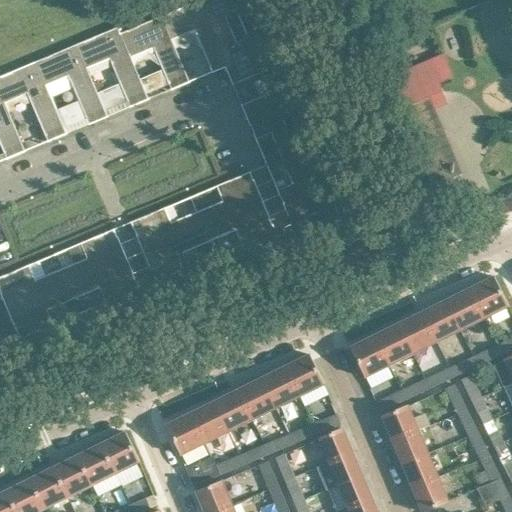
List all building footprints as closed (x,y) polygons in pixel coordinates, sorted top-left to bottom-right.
[(250,42),(247,33),(245,34),(247,38),(237,43),(231,29),(226,17),(237,12),(238,17),(240,16),(234,3),(232,0),(200,0),(197,1),(225,68),(233,86),(233,85),(234,85),(237,83),(238,84),(255,76),(262,73),(263,72),(261,66),(258,59),(254,49),(250,42)] [(212,73),(225,68),(197,1),(179,9),(179,10),(168,14),(162,16),(172,40),(194,30),(196,34),(195,34),(210,68),(212,72),(211,72),(212,73)] [(189,81),(172,40),(162,16),(138,26),(138,27),(127,31),(121,34),(131,57),(153,48),(155,51),(154,51),(169,85),(171,89),(170,89),(171,90),(171,91),(190,83),(190,82),(190,81),(189,81)] [(129,106),(130,107),(130,108),(149,100),(149,99),(148,99),(131,57),(121,34),(120,34),(119,31),(122,30),(120,27),(94,38),(84,42),(83,42),(77,45),(87,68),(110,59),(111,62),(128,103),(130,106),(129,106)] [(42,59),(36,62),(46,85),(51,98),(70,91),(73,89),(87,120),(89,124),(88,124),(88,125),(89,125),(108,117),(107,116),(97,93),(87,68),(77,45),(53,55),(42,60),(42,59)] [(462,175),(433,107),(446,102),(443,93),(439,83),(453,78),(443,55),(387,78),(433,187),(462,175)] [(1,77),(0,77),(0,91),(5,103),(27,93),(29,97),(31,103),(45,137),(46,137),(47,141),(47,142),(48,143),(67,135),(67,134),(66,133),(56,111),(51,98),(46,85),(36,62),(12,72),(12,73),(1,77)] [(102,83),(93,82),(103,106),(108,98),(105,90),(102,83)] [(266,83),(262,85),(259,93),(260,97),(270,93),(266,83)] [(25,151),(5,103),(0,91),(0,144),(4,155),(5,154),(6,158),(6,159),(7,160),(26,152),(25,151),(25,150),(25,151)] [(270,93),(242,105),(241,105),(250,127),(253,133),(253,134),(256,142),(257,141),(257,139),(270,134),(281,159),(297,152),(293,143),(290,136),(286,126),(283,119),(275,101),(272,94),(272,92),(270,93)] [(64,107),(56,111),(64,129),(72,126),(64,107)] [(127,157),(109,165),(129,209),(159,196),(157,192),(172,186),(171,183),(197,171),(188,151),(192,150),(185,135),(140,156),(140,157),(129,161),(127,157)] [(277,189),(276,189),(280,197),(283,204),(282,204),(292,225),(306,219),(319,214),(322,213),(319,204),(316,198),(314,192),(310,184),(297,152),(281,159),(292,185),(278,191),(277,189)] [(229,181),(215,187),(215,188),(217,187),(223,201),(197,212),(203,227),(263,202),(254,180),(253,180),(251,174),(251,173),(250,172),(242,175),(242,176),(229,181)] [(198,194),(190,197),(197,212),(204,209),(198,194)] [(485,208),(480,197),(473,200),(477,209),(478,211),(485,208)] [(270,218),(263,202),(203,227),(209,243),(215,240),(236,232),(241,245),(239,246),(240,247),(254,241),(267,235),(267,236),(276,232),(272,224),(269,218),(270,218)] [(166,209),(166,207),(151,214),(152,214),(139,219),(130,222),(134,231),(134,230),(137,237),(136,237),(143,253),(203,227),(197,212),(170,223),(164,210),(166,209)] [(203,227),(143,253),(152,275),(153,275),(155,281),(156,283),(164,279),(177,273),(177,274),(191,268),(191,266),(189,267),(183,254),(202,246),(209,243),(203,227)] [(74,264),(61,269),(67,284),(127,259),(118,237),(117,238),(115,231),(114,229),(106,233),(93,239),(93,238),(79,244),(67,249),(74,264)] [(215,240),(209,243),(216,257),(221,255),(215,240)] [(209,243),(202,246),(208,261),(216,257),(209,243)] [(104,303),(104,305),(119,298),(118,298),(131,293),(140,290),(136,281),(136,282),(133,275),(134,275),(127,259),(67,284),(73,300),(100,289),(105,303),(104,303)] [(30,266),(30,265),(15,271),(3,277),(3,276),(0,277),(0,292),(1,294),(0,294),(7,310),(67,284),(61,269),(34,281),(28,267),(30,266)] [(478,285),(470,289),(485,319),(509,307),(494,277),(477,285),(478,285)] [(67,284),(7,310),(16,332),(17,332),(19,338),(19,339),(20,340),(28,337),(28,336),(41,331),(55,325),(55,324),(53,325),(47,311),(73,300),(67,284)] [(461,293),(446,301),(461,331),(485,319),(470,289),(461,294),(461,293)] [(430,309),(422,313),(437,343),(461,331),(446,301),(430,308),(430,309)] [(413,316),(398,324),(413,354),(437,343),(422,313),(414,317),(413,316)] [(383,332),(374,337),(389,366),(413,354),(398,324),(383,332)] [(365,378),(389,366),(374,337),(366,340),(350,348),(365,378)] [(502,355),(511,350),(511,338),(498,346),(502,355)] [(498,346),(474,357),(478,366),(502,355),(498,346)] [(293,363),(286,367),(300,397),(306,408),(329,396),(324,385),(309,355),(299,360),(293,363)] [(503,388),(511,383),(511,356),(493,365),(503,388)] [(474,357),(449,368),(454,377),(478,366),(474,357)] [(276,371),(261,378),(276,409),(300,397),(286,367),(277,371),(276,371)] [(449,368),(425,380),(430,389),(454,377),(449,368)] [(246,386),(238,391),(252,420),(276,409),(261,378),(246,386)] [(401,391),(406,400),(430,389),(425,380),(401,391)] [(511,383),(503,388),(511,407),(511,383)] [(445,390),(457,414),(468,409),(456,384),(445,390)] [(477,386),(466,391),(472,402),(483,397),(477,386)] [(229,394),(213,402),(228,432),(252,420),(238,391),(229,395),(229,394)] [(401,391),(376,403),(380,412),(406,400),(401,391)] [(494,420),(483,397),(472,402),(483,425),(494,420)] [(199,410),(190,414),(204,444),(228,432),(213,402),(198,409),(199,410)] [(392,441),(418,430),(430,426),(424,413),(413,417),(408,407),(382,418),(392,441)] [(457,414),(468,437),(479,432),(468,409),(457,414)] [(166,426),(181,456),(204,444),(190,414),(182,418),(166,426)] [(318,434),(340,424),(337,415),(314,424),(318,434)] [(314,424),(290,435),(294,444),(318,434),(314,424)] [(494,447),(505,442),(498,429),(488,434),(494,447)] [(319,440),(329,462),(352,453),(343,430),(319,440)] [(392,441),(402,465),(428,454),(418,430),(392,441)] [(101,445),(116,474),(140,462),(125,432),(109,440),(109,441),(101,445)] [(479,432),(468,437),(480,460),(491,456),(479,432)] [(265,445),(269,454),(294,444),(290,435),(265,445)] [(494,447),(499,457),(510,452),(505,442),(494,447)] [(77,456),(92,486),(116,474),(101,445),(92,449),(92,448),(77,456)] [(265,445),(241,456),(245,465),(269,454),(265,445)] [(352,453),(329,462),(316,468),(326,491),(339,485),(362,476),(352,453)] [(294,477),(285,454),(275,458),(285,481),(294,477)] [(428,454),(402,465),(412,489),(438,478),(428,454)] [(53,468),(68,498),(92,486),(77,456),(61,464),(62,464),(53,468)] [(216,466),(220,476),(245,465),(241,456),(216,466)] [(501,477),(491,456),(480,460),(485,470),(476,475),(482,486),(501,477)] [(193,487),(220,476),(216,466),(212,457),(186,468),(193,487)] [(509,477),(511,475),(511,459),(503,464),(509,477)] [(29,480),(44,510),(68,498),(53,468),(45,472),(29,480)] [(273,474),(263,478),(268,490),(278,486),(273,474)] [(339,485),(348,508),(372,498),(362,476),(339,485)] [(304,500),(294,477),(285,481),(294,504),(304,500)] [(477,489),(485,506),(498,499),(510,494),(501,477),(482,486),(477,489)] [(447,498),(438,478),(412,489),(421,511),(422,511),(448,501),(447,498)] [(6,492),(15,511),(39,511),(44,510),(29,480),(14,487),(14,488),(6,492)] [(222,481),(195,492),(201,506),(202,506),(204,511),(216,511),(232,505),(222,481)] [(278,486),(268,490),(273,502),(283,498),(278,486)] [(0,511),(15,511),(6,492),(0,494),(0,511)] [(511,511),(511,497),(510,494),(498,499),(504,511),(511,511)] [(377,511),(372,498),(348,508),(349,511),(377,511)] [(146,499),(131,505),(134,511),(141,511),(150,508),(146,499)] [(294,504),(297,511),(308,511),(304,500),(294,504)]
